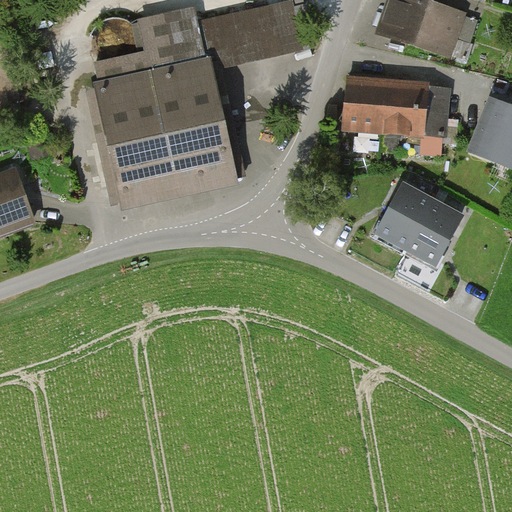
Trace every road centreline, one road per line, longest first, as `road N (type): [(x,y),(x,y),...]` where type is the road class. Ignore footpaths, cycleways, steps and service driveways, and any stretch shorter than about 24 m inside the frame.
road 1 (residential): [(0,293),(108,255),(272,222)]
road 2 (residential): [(272,222),(511,360)]
road 3 (residential): [(272,222),(354,0)]
